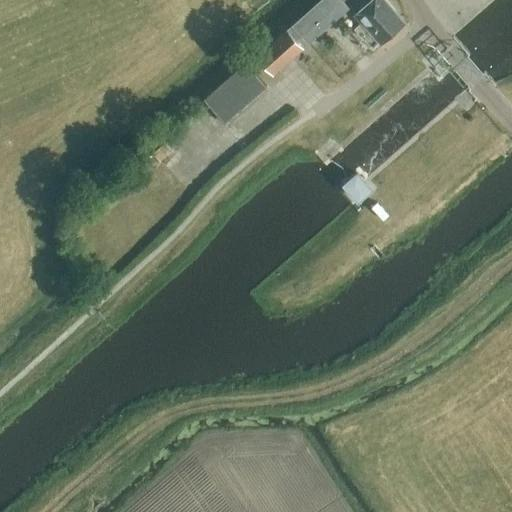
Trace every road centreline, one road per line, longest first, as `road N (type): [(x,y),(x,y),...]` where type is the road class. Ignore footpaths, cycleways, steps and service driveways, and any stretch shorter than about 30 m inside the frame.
road 1 (track): [(30,511),(126,428),(190,403),(295,392),(366,373),(428,334),(511,255)]
road 2 (unclassified): [(511,123),(414,0)]
